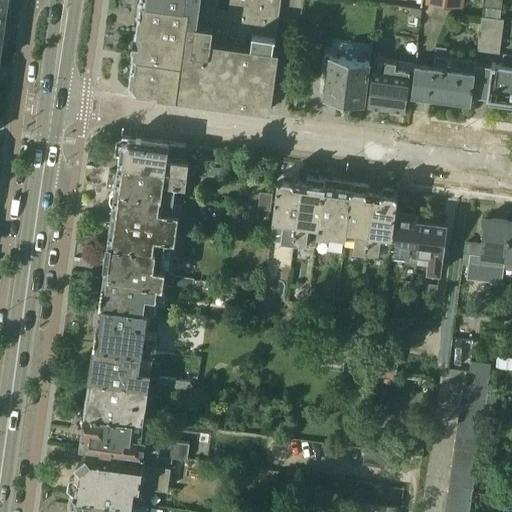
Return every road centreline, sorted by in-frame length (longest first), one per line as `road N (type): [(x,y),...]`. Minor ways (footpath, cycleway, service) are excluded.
road 1 (residential): [(511,166),(53,102)]
road 2 (residential): [(28,511),(73,187),(44,160)]
road 3 (primary): [(0,479),(44,160)]
road 4 (residential): [(39,0),(32,3),(0,253)]
